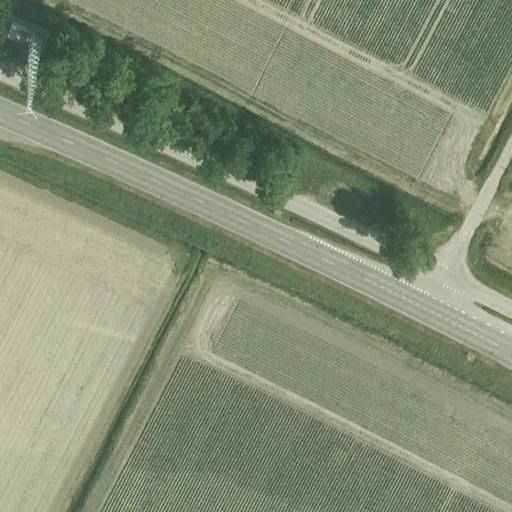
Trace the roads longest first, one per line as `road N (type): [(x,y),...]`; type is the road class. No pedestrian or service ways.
road 1 (tertiary): [(511,354),(0,112)]
road 2 (unclassified): [(511,309),(0,71)]
road 3 (track): [(425,309),(511,143)]
